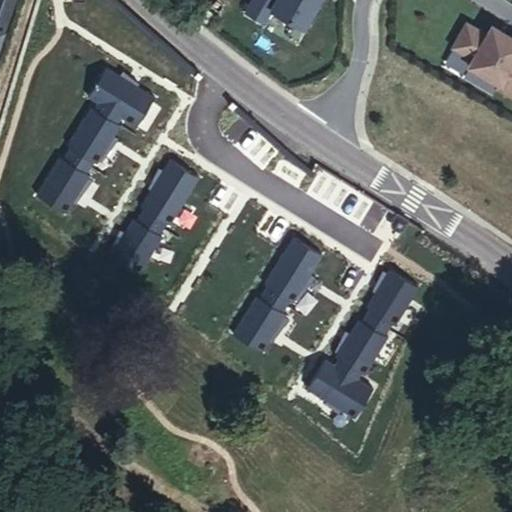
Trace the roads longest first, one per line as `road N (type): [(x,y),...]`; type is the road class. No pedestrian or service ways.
road 1 (residential): [(217,62),(199,87),(189,136),(202,152),(357,247)]
road 2 (tertiary): [(511,262),(318,142)]
road 3 (residential): [(318,142),(357,65),(366,0)]
road 4 (tertiary): [(318,142),(217,62)]
